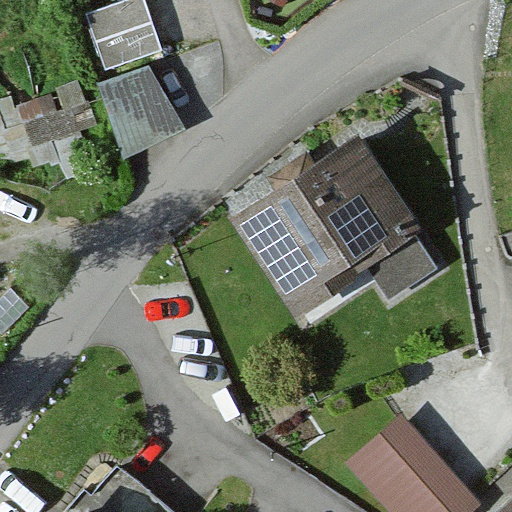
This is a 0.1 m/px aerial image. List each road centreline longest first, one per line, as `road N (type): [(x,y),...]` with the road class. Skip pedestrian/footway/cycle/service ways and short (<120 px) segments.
road 1 (unclassified): [(399,0),(264,96),(147,217),(0,412)]
road 2 (residential): [(441,0),(484,257),(511,356)]
